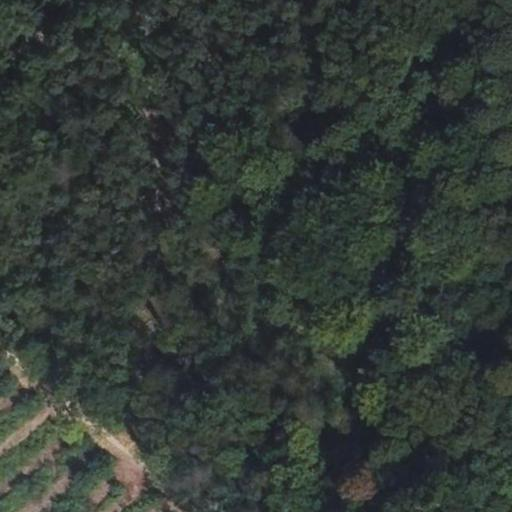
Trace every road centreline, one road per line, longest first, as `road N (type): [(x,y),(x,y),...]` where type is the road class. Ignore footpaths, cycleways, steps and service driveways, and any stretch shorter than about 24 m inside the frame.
road 1 (track): [(333,511),(461,0)]
road 2 (track): [(48,0),(56,511)]
road 3 (track): [(198,511),(0,347)]
